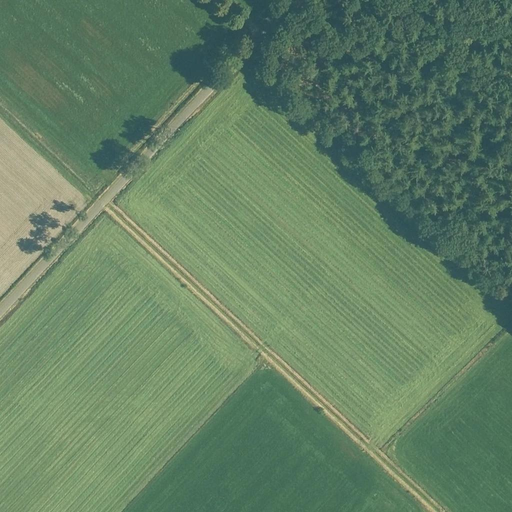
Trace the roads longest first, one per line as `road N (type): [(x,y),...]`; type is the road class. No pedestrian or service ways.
road 1 (unclassified): [(0,311),(292,0)]
road 2 (track): [(511,302),(244,51)]
